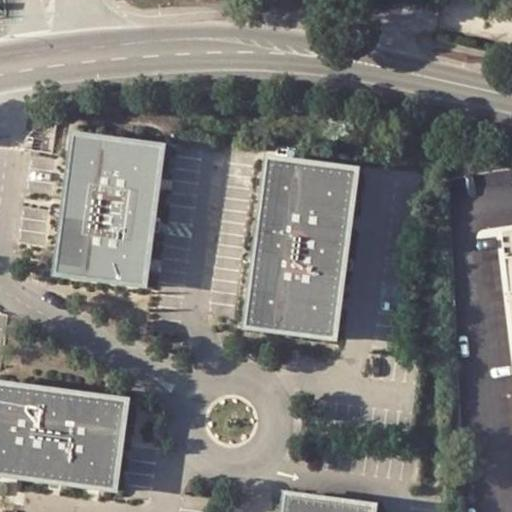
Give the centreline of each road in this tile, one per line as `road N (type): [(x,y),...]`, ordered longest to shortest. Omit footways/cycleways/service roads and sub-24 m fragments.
road 1 (tertiary): [(385,67),(301,37),(235,31),(0,53)]
road 2 (tertiary): [(0,84),(234,61),(385,67)]
road 3 (tertiary): [(385,67),(511,97)]
